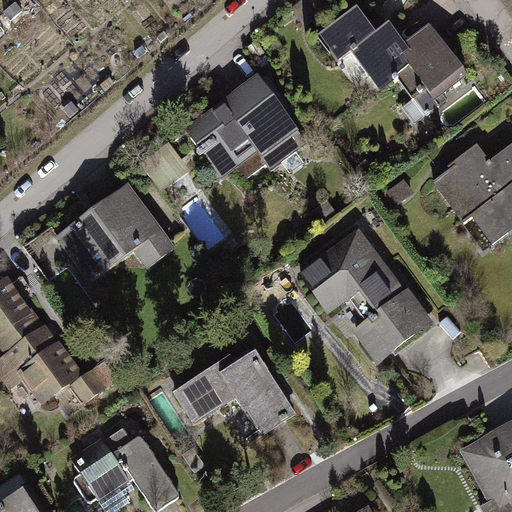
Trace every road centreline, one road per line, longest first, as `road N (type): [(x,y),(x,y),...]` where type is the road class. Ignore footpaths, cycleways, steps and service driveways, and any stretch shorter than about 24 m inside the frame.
road 1 (residential): [(276,0),(0,242)]
road 2 (residential): [(250,511),(511,374)]
